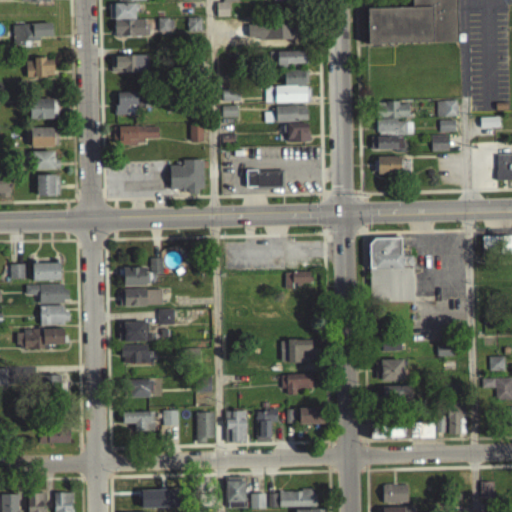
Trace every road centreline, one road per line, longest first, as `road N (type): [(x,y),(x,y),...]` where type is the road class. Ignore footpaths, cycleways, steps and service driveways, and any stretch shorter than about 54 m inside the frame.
road 1 (residential): [(511,447),(0,464)]
road 2 (residential): [(94,511),(83,0)]
road 3 (secondary): [(511,214),(0,219)]
road 4 (residential): [(347,511),(340,218)]
road 5 (residential): [(340,218),(335,0)]
